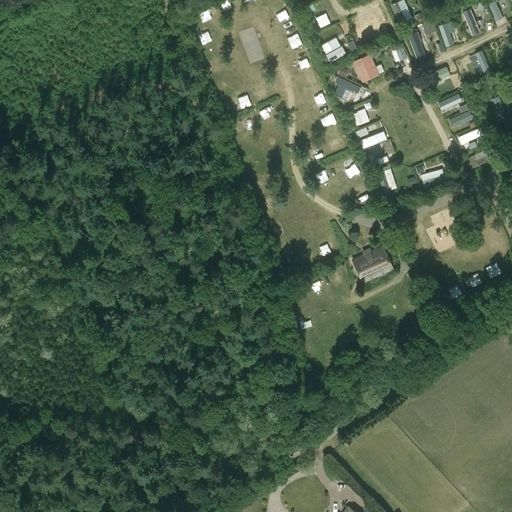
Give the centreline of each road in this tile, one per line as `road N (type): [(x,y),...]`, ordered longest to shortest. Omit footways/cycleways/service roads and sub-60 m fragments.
road 1 (unclassified): [(0,437),(297,447),(332,433),(511,307)]
road 2 (track): [(185,511),(230,493),(297,447)]
